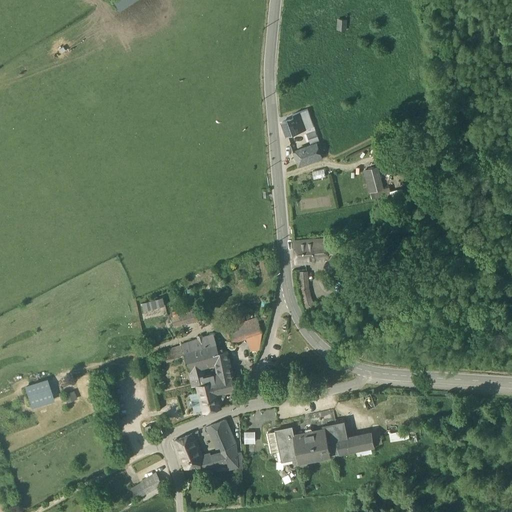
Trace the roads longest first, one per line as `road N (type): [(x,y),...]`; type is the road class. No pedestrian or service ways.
road 1 (secondary): [(289,295),(269,89),(277,0)]
road 2 (residential): [(180,511),(168,437),(248,407)]
road 3 (secondary): [(511,383),(372,373)]
road 4 (residential): [(248,407),(358,384),(372,373)]
road 5 (residential): [(289,295),(281,299),(248,407)]
road 6 (secondary): [(372,373),(319,346),(289,295)]
